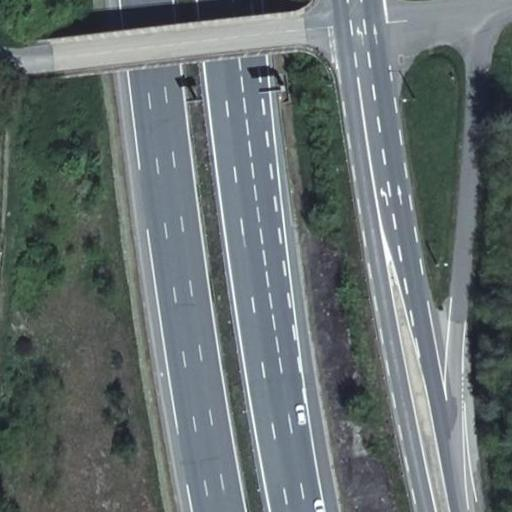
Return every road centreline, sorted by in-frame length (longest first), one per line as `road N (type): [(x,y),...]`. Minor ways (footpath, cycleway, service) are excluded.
road 1 (motorway): [(297,511),(224,0)]
road 2 (motorway): [(147,0),(219,511)]
road 3 (primary): [(447,511),(392,255),(357,25)]
road 4 (unclassified): [(357,25),(0,60)]
road 5 (unclassified): [(511,7),(357,25)]
